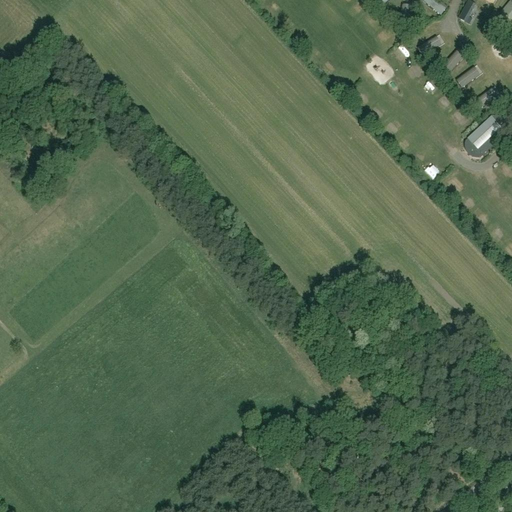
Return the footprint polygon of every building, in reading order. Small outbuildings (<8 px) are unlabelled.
[(375,0),(374,2),(381,9),(390,0),(375,0)] [(447,8),(437,0),(431,0),(428,5),(441,16),(447,8)] [(511,0),(502,13),(505,15),(508,11),(511,13),(511,0)] [(401,12),(399,29),(409,31),(411,14),(401,12)] [(290,29),(296,22),(289,15),(282,22),(290,29)] [(511,24),(501,29),(505,38),(511,34),(511,24)] [(387,27),(380,34),(389,42),(395,36),(387,27)] [(432,40),(417,49),(423,57),(437,48),(432,40)] [(313,56),(321,53),(316,43),(308,47),(313,56)] [(453,55),(441,68),(449,74),(460,62),(453,55)] [(329,73),(336,67),(328,59),(321,65),(329,73)] [(419,64),(411,71),(418,79),(426,72),(419,64)] [(470,71),(456,81),(462,89),(475,79),(470,71)] [(344,76),(337,82),(344,89),(351,83),(344,76)] [(488,92),(474,102),(480,110),(493,100),(488,92)] [(358,103),(365,110),(375,100),(369,93),(358,103)] [(381,105),(371,117),(381,124),(390,113),(381,105)] [(456,114),(460,124),(469,120),(465,110),(456,114)] [(471,157),(480,158),(507,134),(506,124),(504,124),(501,121),(501,119),(492,118),(466,143),(466,152),(468,152),(471,155),(471,157)] [(399,120),(387,129),(394,138),(406,129),(399,120)] [(405,142),(412,150),(418,144),(411,136),(405,142)] [(409,154),(412,150),(404,142),(401,145),(409,154)] [(427,173),(434,180),(443,170),(437,163),(427,173)] [(498,241),(509,230),(501,222),(490,233),(498,241)]
